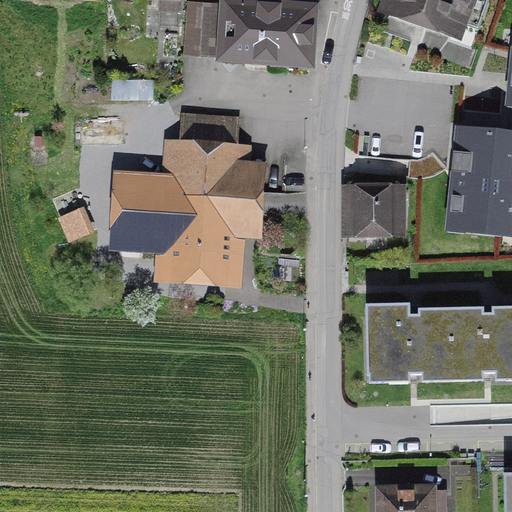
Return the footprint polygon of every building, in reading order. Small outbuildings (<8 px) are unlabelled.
[(159,0),(159,10),(182,10),(182,0),(159,0)] [(381,0),(375,20),(457,47),(472,0),(381,0)] [(320,14),(207,2),(200,63),(313,76),(320,14)] [(181,122),(179,149),(165,149),(163,183),(112,179),(106,258),(154,262),(152,289),(242,296),(246,245),(262,246),(267,173),(248,172),(249,155),(235,153),(237,126),(181,122)] [(511,134),(454,129),(444,231),(511,237),(511,134)] [(105,237),(83,187),(47,203),(68,252),(105,237)] [(406,192),(355,193),(356,239),(406,239),(406,192)] [(452,382),(451,308),(418,308),(418,316),(408,316),(408,305),(366,306),(367,386),(410,385),(410,374),(421,374),(421,383),(452,382)] [(451,308),(452,382),(483,382),(483,374),(496,374),(496,382),(511,381),(511,309),(494,310),(494,316),(482,316),(482,307),(451,308)] [(511,511),(511,475),(503,476),(503,511),(511,511)] [(442,511),(443,493),(381,492),(380,511),(442,511)]
